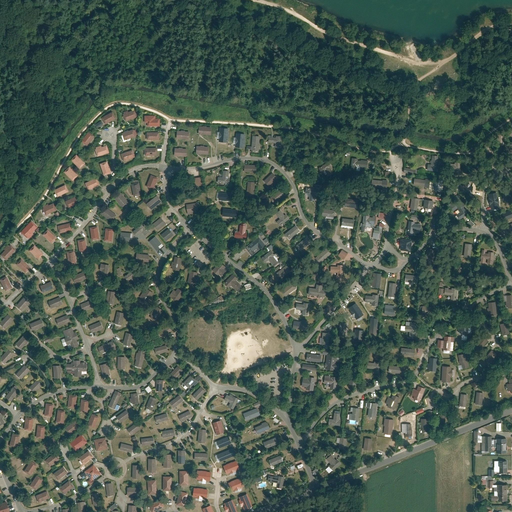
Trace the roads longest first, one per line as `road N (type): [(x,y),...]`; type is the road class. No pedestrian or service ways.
road 1 (residential): [(162,166),(254,158),(276,166),(310,227),(373,265)]
road 2 (residential): [(299,446),(338,402),(411,378),(442,327),(468,307)]
road 3 (residential): [(511,410),(315,491)]
road 4 (residential): [(189,228),(262,289),(295,350)]
road 5 (residential): [(468,307),(507,364),(504,372),(437,396)]
road 6 (residential): [(189,228),(157,276),(177,328),(172,354)]
road 7 (residential): [(216,387),(182,437),(122,463)]
